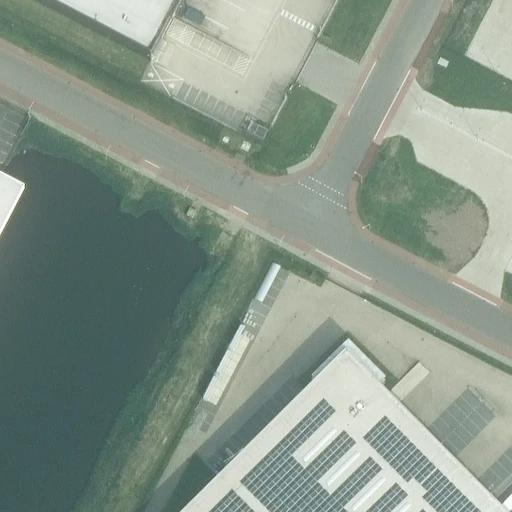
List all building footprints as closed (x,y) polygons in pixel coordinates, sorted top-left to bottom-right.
[(30,0),(150,61),(181,0),(30,0)] [(272,46),(290,0),(208,0),(201,17),(272,46)] [(249,121),(258,103),(213,81),(204,99),(249,121)] [(290,87),(281,112),(291,115),(300,91),(290,87)] [(0,232),(21,192),(0,180),(0,232)] [(187,511),(500,511),(375,386),(377,384),(347,354),(298,402),(187,511)]
